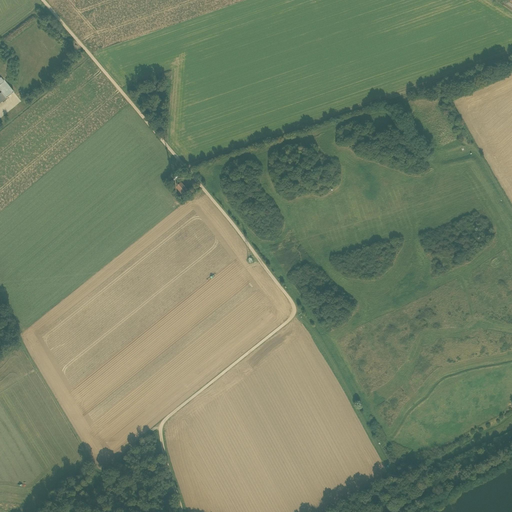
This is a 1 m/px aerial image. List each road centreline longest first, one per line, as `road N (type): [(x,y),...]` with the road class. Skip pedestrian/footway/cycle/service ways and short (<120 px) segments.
road 1 (track): [(41,0),(295,306),(157,425),(180,511)]
road 2 (track): [(186,168),(511,55)]
road 3 (track): [(0,340),(21,343),(98,473),(157,425)]
road 4 (track): [(295,306),(388,470)]
